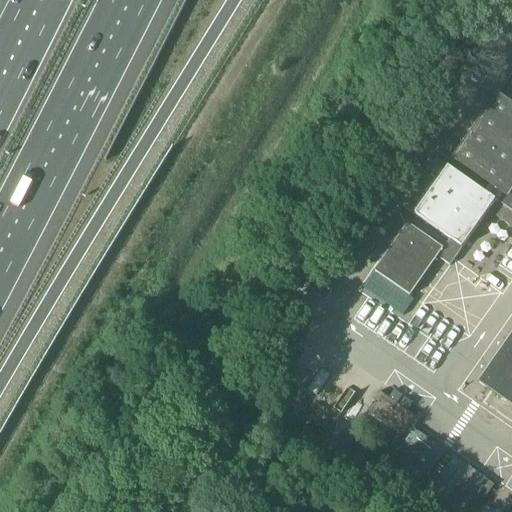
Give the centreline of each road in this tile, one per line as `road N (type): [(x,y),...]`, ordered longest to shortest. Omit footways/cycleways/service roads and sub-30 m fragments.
road 1 (trunk): [(0,390),(233,0)]
road 2 (motorway): [(0,249),(127,0)]
road 3 (unknown): [(387,351),(436,279),(452,280),(499,317)]
